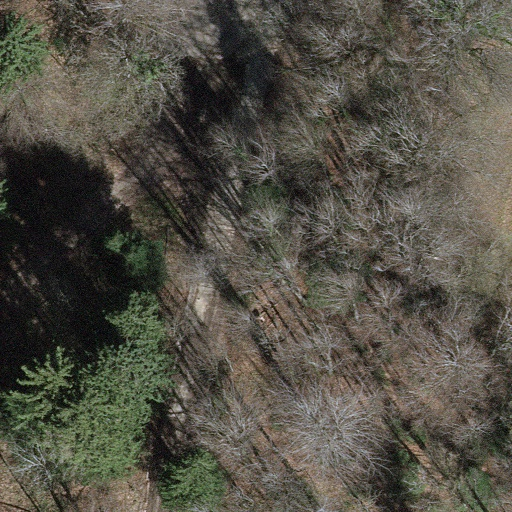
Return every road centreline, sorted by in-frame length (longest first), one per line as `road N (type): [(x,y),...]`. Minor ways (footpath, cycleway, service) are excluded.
road 1 (track): [(170,511),(185,240),(216,93)]
road 2 (track): [(0,280),(65,235),(216,93)]
